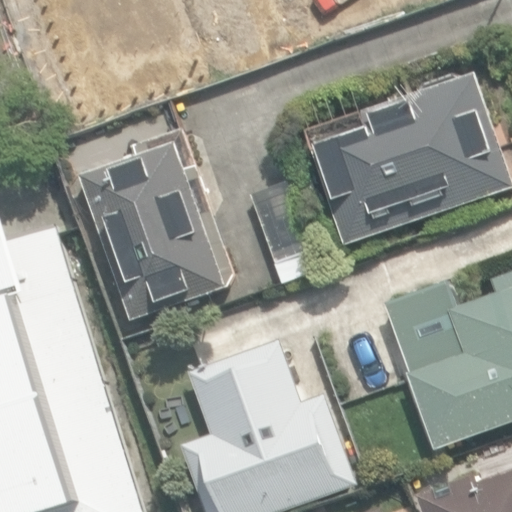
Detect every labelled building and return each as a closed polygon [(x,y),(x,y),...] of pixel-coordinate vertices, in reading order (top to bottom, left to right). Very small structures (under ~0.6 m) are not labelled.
[(476,0),(346,0),(348,3),(357,0),(386,0),(397,29),(476,0)] [(309,133),(348,246),(511,190),(511,171),(479,75),(309,133)] [(85,178),(135,323),(232,287),(235,274),(185,129),(173,133),(132,147),(136,160),(85,178)] [(287,287),(329,271),(296,181),(253,197),(287,287)] [(0,511),(147,511),(58,226),(0,243),(0,511)] [(435,451),(511,423),(511,289),(461,308),(450,276),(362,307),(375,344),(340,357),(349,385),(438,353),(443,368),(410,380),(435,451)] [(142,352),(196,511),(290,511),(372,484),(349,417),(270,444),(283,480),(260,487),(249,454),(267,447),(225,323),(142,352)] [(511,511),(511,472),(486,482),(482,474),(422,496),(428,511),(511,511)]
